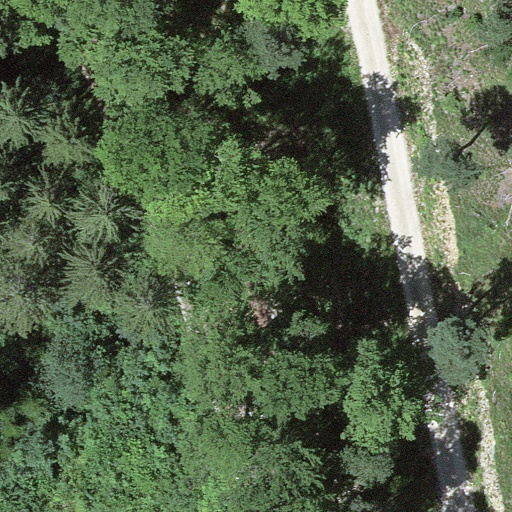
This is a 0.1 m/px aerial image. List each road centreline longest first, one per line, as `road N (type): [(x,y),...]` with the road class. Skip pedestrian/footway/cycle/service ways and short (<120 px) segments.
road 1 (track): [(58,0),(167,231),(258,511)]
road 2 (track): [(356,0),(427,312),(459,511)]
